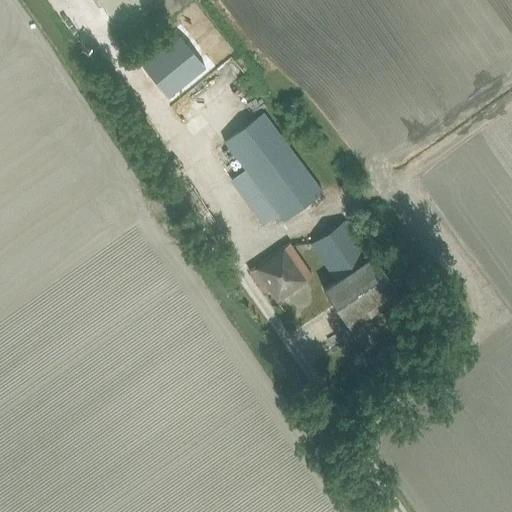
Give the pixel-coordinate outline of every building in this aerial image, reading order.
[(145,69),(166,96),(203,68),(182,40),(145,69)] [(283,220),(322,191),(263,112),(224,142),(242,166),(231,175),(267,223),(283,220)] [(207,207),(194,215),(202,228),(215,219),(207,207)] [(368,356),(420,322),(373,254),(369,257),(345,220),(310,245),(332,281),(322,287),(368,356)] [(307,281),(312,277),(290,245),(284,249),(282,247),(249,270),(262,289),(266,286),(278,302),(307,281)]
